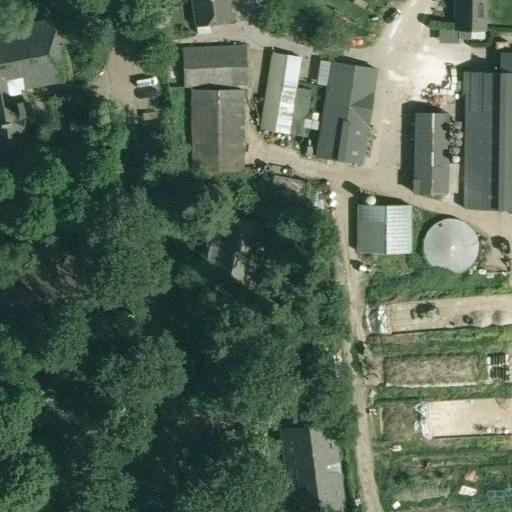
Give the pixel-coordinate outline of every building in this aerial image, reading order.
[(227,0),(193,0),(197,26),(230,21),(227,0)] [(455,0),(455,30),(458,30),(457,39),(470,39),(470,30),(484,30),(484,0),(455,0)] [(0,164),(41,157),(37,135),(28,136),(20,89),(62,81),(51,21),(0,30),(0,164)] [(246,47),(182,49),(184,88),(247,87),(246,47)] [(272,53),(260,129),(303,137),(311,91),(296,88),(301,58),(272,53)] [(328,87),(317,157),(360,164),(366,126),(367,126),(372,93),(371,93),(375,69),(332,62),(328,87)] [(465,94),(463,209),(511,210),(511,72),(463,72),(462,94),(465,94)] [(190,90),(191,170),(201,170),(243,171),(244,171),(244,90),(190,90)] [(415,113),(412,194),(448,194),(449,113),(415,113)] [(71,124),(60,126),(64,153),(76,151),(71,124)] [(201,170),(201,183),(242,184),(243,171),(201,170)] [(266,174),(261,194),(313,205),(317,184),(266,174)] [(364,206),(364,253),(409,254),(409,206),(364,206)] [(199,253),(196,266),(202,267),(200,277),(254,289),(268,226),(214,214),(205,254),(199,253)] [(425,238),(423,245),(423,251),(425,257),(428,263),(433,268),(438,271),(444,273),(451,274),(457,273),(463,271),(469,267),(473,262),(476,256),(477,250),(477,243),(475,237),(472,231),(467,226),(462,223),(456,221),(449,220),(443,221),(437,223),(432,227),(427,232),(425,238)] [(91,260),(0,272),(0,331),(99,318),(91,260)] [(303,386),(276,390),(277,402),(305,398),(303,386)] [(110,400),(46,408),(52,459),(117,451),(110,400)] [(23,411),(12,412),(18,453),(29,451),(23,411)] [(344,511),(333,423),(280,430),(290,511),(344,511)]
